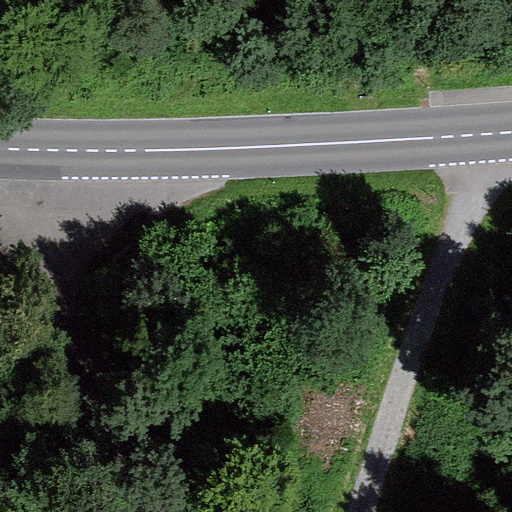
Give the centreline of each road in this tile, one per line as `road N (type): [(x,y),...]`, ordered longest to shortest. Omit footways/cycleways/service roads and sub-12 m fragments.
road 1 (secondary): [(511,133),(0,145)]
road 2 (track): [(372,511),(487,165),(489,135)]
